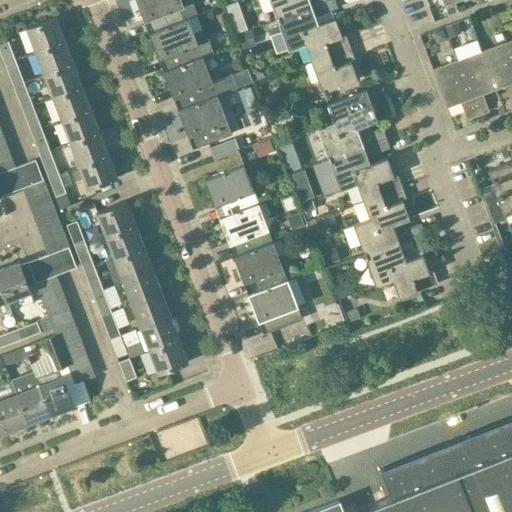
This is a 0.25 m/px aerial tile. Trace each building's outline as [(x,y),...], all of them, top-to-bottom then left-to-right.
[(188,19),(180,0),(135,0),(148,34),(188,19)] [(268,0),(276,20),(329,0),(268,0)] [(287,51),(305,45),(300,32),(318,25),(315,17),(338,9),(334,0),(329,0),(276,20),(287,51)] [(26,28),(35,52),(65,40),(56,17),(26,28)] [(203,57),(214,53),(209,40),(198,45),(188,19),(148,34),(163,72),(203,57)] [(305,45),(311,62),(350,47),(346,35),(342,37),(335,19),(318,25),(300,32),(305,45)] [(13,55),(6,37),(0,38),(0,50),(3,59),(13,55)] [(74,63),(65,40),(35,52),(44,75),(74,63)] [(511,90),(511,59),(506,42),(482,51),(496,90),(510,84),(511,90)] [(355,60),(350,47),(311,62),(322,92),(358,79),(351,61),(355,60)] [(482,95),(496,90),(482,51),(457,60),(478,116),(489,112),(482,95)] [(233,75),(212,83),(203,57),(163,72),(177,111),(217,96),(238,88),(233,75)] [(5,63),(13,86),(23,82),(15,60),(5,63)] [(467,120),(478,116),(457,60),(432,70),(446,108),(461,103),(467,120)] [(83,86),(74,63),(44,75),(52,97),(83,86)] [(31,101),(23,82),(13,86),(21,105),(31,101)] [(91,109),(83,86),(52,97),(61,120),(91,109)] [(250,87),(238,91),(247,114),(259,110),(250,87)] [(327,105),(334,123),(339,137),(370,125),(378,122),(366,90),(327,105)] [(232,135),(217,96),(177,111),(192,150),(232,135)] [(22,109),(31,132),(41,128),(32,105),(22,109)] [(100,132),(91,109),(61,120),(70,143),(100,132)] [(316,130),(327,159),(385,138),(382,127),(372,131),(370,125),(339,137),(338,137),(334,123),(316,130)] [(31,132),(40,154),(49,151),(41,128),(31,132)] [(108,154),(100,132),(70,143),(78,166),(108,154)] [(339,190),(356,184),(351,172),(370,165),(367,157),(389,149),(385,138),(327,159),(339,190)] [(269,140),(254,145),(259,156),(273,151),(269,140)] [(287,166),(297,163),(291,140),(280,143),(287,166)] [(228,141),(209,148),(213,158),(232,151),(228,141)] [(0,147),(0,159),(11,156),(7,145),(0,147)] [(258,204),(243,165),(237,149),(232,151),(213,158),(219,174),(204,180),(218,219),(258,204)] [(57,170),(49,151),(40,154),(47,173),(57,170)] [(117,178),(108,154),(78,166),(87,189),(117,178)] [(15,167),(11,156),(0,159),(0,173),(5,171),(15,167)] [(386,159),(370,165),(351,172),(356,184),(362,201),(401,187),(397,174),(393,176),(386,159)] [(35,160),(25,163),(32,184),(43,180),(35,160)] [(511,164),(511,162),(487,170),(494,190),(485,194),(494,221),(506,217),(505,212),(511,209),(511,164)] [(25,163),(15,167),(22,188),(32,184),(25,163)] [(13,191),(22,188),(15,167),(5,171),(13,191)] [(297,197),(309,196),(305,169),(293,171),(297,197)] [(0,189),(2,195),(13,191),(5,171),(0,173),(0,189)] [(71,205),(66,192),(65,193),(58,174),(49,178),(55,195),(60,209),(71,205)] [(43,180),(32,184),(22,188),(27,200),(48,192),(43,180)] [(362,201),(369,219),(374,232),(391,226),(409,219),(402,202),(406,200),(401,187),(362,201)] [(52,203),(48,192),(27,200),(31,211),(52,203)] [(97,213),(105,236),(135,225),(126,202),(97,213)] [(56,214),(52,203),(31,211),(35,221),(56,214)] [(272,242),(258,204),(218,219),(233,257),(272,242)] [(76,221),(73,212),(63,216),(66,225),(73,244),(84,240),(76,221)] [(35,221),(39,233),(60,225),(56,214),(35,221)] [(398,244),(422,235),(418,224),(394,233),(391,226),(374,232),(369,219),(352,225),(364,257),(398,244)] [(39,233),(43,244),(64,236),(60,225),(39,233)] [(105,236),(114,259),(143,248),(135,225),(105,236)] [(43,244),(48,255),(58,251),(68,248),(64,236),(43,244)] [(287,281),(272,242),(233,257),(248,296),(287,281)] [(75,248),(82,266),(92,263),(85,244),(75,248)] [(405,262),(398,244),(364,257),(375,287),(391,281),(387,268),(405,262)] [(76,267),(68,248),(58,251),(66,271),(76,267)] [(114,259),(123,282),(152,270),(143,248),(114,259)] [(56,275),(66,271),(58,251),(48,255),(56,275)] [(48,255),(38,259),(46,279),(56,275),(48,255)] [(422,255),(405,262),(387,268),(391,281),(398,299),(437,285),(432,271),(428,272),(422,255)] [(38,259),(28,263),(35,283),(46,279),(38,259)] [(30,293),(28,285),(35,283),(28,263),(20,266),(19,263),(0,270),(0,278),(8,301),(30,293)] [(84,271),(92,291),(101,288),(94,267),(84,271)] [(123,282),(131,305),(161,293),(152,270),(123,282)] [(35,283),(39,294),(61,286),(56,275),(46,279),(35,283)] [(0,278),(0,304),(8,301),(0,278)] [(304,319),(302,320),(287,281),(248,296),(262,335),(295,322),(299,332),(309,328),(309,322),(304,319)] [(65,297),(61,286),(39,294),(44,306),(65,297)] [(109,308),(101,288),(92,291),(99,312),(109,308)] [(131,305),(140,328),(169,316),(161,293),(131,305)] [(69,309),(65,297),(44,306),(48,317),(69,309)] [(74,320),(69,309),(48,317),(52,328),(74,320)] [(111,312),(101,317),(108,335),(119,331),(111,312)] [(140,328),(149,350),(178,339),(169,316),(140,328)] [(41,332),(52,328),(48,317),(18,328),(23,339),(41,332)] [(52,328),(55,335),(56,339),(78,331),(74,320),(52,328)] [(135,329),(110,340),(117,358),(127,354),(125,348),(139,342),(135,329)] [(14,330),(0,335),(0,347),(18,341),(14,330)] [(82,342),(78,331),(56,339),(61,350),(82,342)] [(61,350),(56,339),(55,335),(40,341),(50,355),(55,370),(57,370),(67,367),(65,362),(61,350)] [(178,339),(149,350),(158,374),(187,363),(178,339)] [(86,353),(82,342),(61,350),(65,362),(86,353)] [(25,347),(1,356),(5,365),(29,356),(25,347)] [(91,365),(86,353),(65,362),(67,367),(69,373),(91,365)] [(126,381),(127,381),(127,380),(136,377),(128,358),(119,362),(126,381)] [(95,376),(91,365),(69,373),(73,384),(95,376)] [(63,377),(60,378),(57,370),(55,370),(35,377),(38,386),(50,416),(74,407),(63,377)] [(38,386),(16,394),(27,425),(50,416),(38,386)] [(16,394),(0,400),(0,419),(5,433),(27,425),(16,394)] [(197,416),(153,431),(160,452),(204,437),(197,416)] [(391,497),(369,505),(372,511),(511,511),(511,416),(380,469),(391,497)] [(309,511),(344,511),(340,500),(309,511)]
